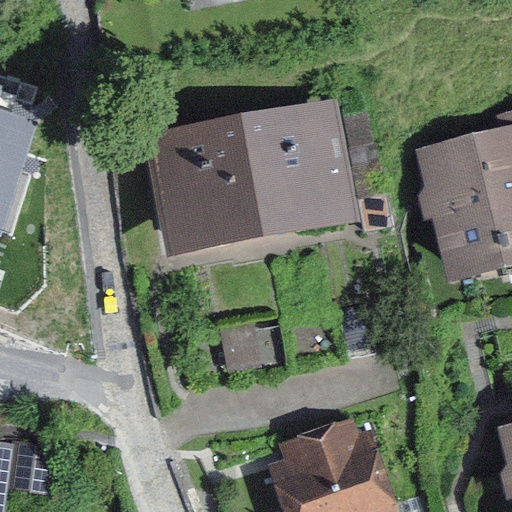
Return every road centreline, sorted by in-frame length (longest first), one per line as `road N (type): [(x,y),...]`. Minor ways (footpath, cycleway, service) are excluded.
road 1 (residential): [(69,0),(130,403)]
road 2 (residential): [(130,403),(0,358)]
